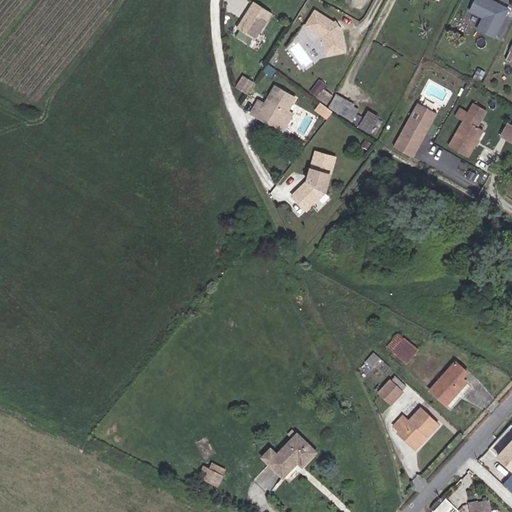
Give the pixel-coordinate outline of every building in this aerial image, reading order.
[(497,40),(511,11),(487,0),(478,0),(472,13),(485,20),(480,31),(497,40)] [(251,41),(269,15),(251,3),(242,16),(244,17),(242,20),(240,19),(233,29),(251,41)] [(329,34),(333,28),(316,14),(303,29),(319,42),(321,61),(339,59),(337,39),(337,40),(329,34)] [(337,39),(342,33),(334,27),(333,28),(329,34),(337,40),(337,39)] [(241,76),(234,86),(243,92),(250,82),(241,76)] [(324,87),(327,82),(319,78),(311,93),(329,103),(335,93),(324,87)] [(264,101),(257,98),(250,111),(257,115),(258,112),(277,122),(276,125),(286,108),(293,95),(273,84),(264,101)] [(346,117),(352,104),(340,97),(334,109),(346,117)] [(351,121),(352,119),(356,111),(358,107),(352,104),(346,117),(351,121)] [(414,161),(439,118),(421,107),(396,150),(414,161)] [(286,108),(276,125),(281,128),(291,111),(286,108)] [(487,132),(495,118),(479,108),(474,117),(470,123),(487,132)] [(366,109),(358,126),(371,132),(379,115),(366,109)] [(352,119),(357,122),(361,114),(356,111),(352,119)] [(470,123),(474,117),(468,114),(463,122),(469,125),(470,123)] [(378,135),(387,140),(394,126),(385,122),(378,135)] [(475,162),(491,134),(487,132),(470,123),(469,125),(455,150),(475,162)] [(342,150),(322,147),(318,172),(321,173),(320,176),(317,177),(303,193),(318,207),(336,187),(342,150)] [(401,348),(413,359),(425,347),(412,335),(401,348)] [(437,389),(452,402),(472,381),(469,378),(474,372),(462,361),(437,389)] [(392,407),(403,396),(390,384),(380,396),(392,407)] [(429,439),(432,441),(441,431),(425,415),(414,426),(409,421),(399,430),(406,436),(403,438),(417,451),(429,439)] [(301,464),(306,468),(319,454),(294,430),(289,437),(295,442),(283,454),(277,448),(266,460),(286,479),(301,464)] [(225,479),(228,471),(208,462),(205,469),(225,479)] [(220,489),(225,479),(205,469),(200,480),(220,489)] [(484,503),(476,505),(478,511),(498,511),(495,501),(485,504),(484,503)]
